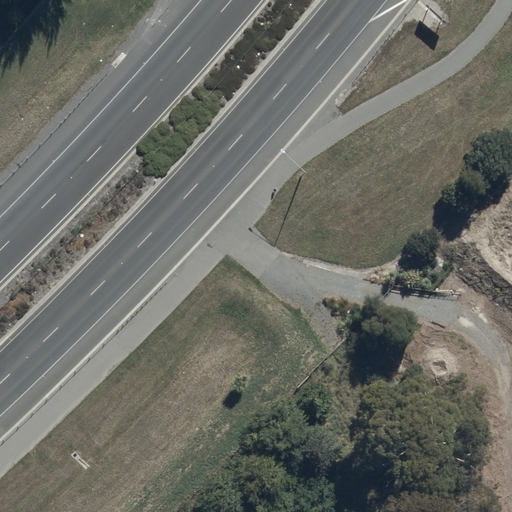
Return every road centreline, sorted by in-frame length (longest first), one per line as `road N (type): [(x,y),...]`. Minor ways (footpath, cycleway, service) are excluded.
road 1 (trunk): [(357,0),(259,118),(0,381)]
road 2 (trunk): [(0,249),(230,0)]
